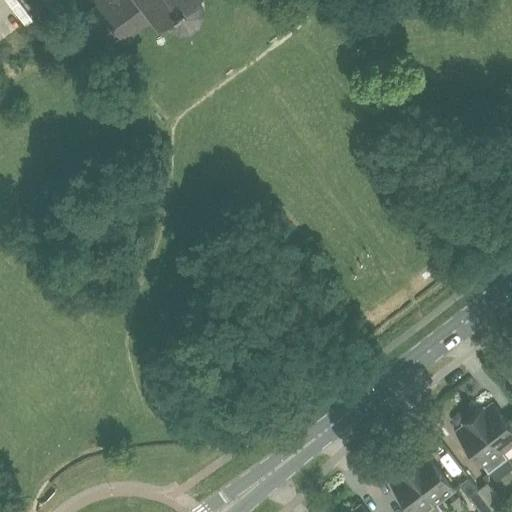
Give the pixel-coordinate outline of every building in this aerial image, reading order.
[(98,0),(100,3),(85,14),(114,52),(134,36),(130,30),(153,12),(159,19),(154,23),(155,25),(164,18),(164,19),(166,18),(167,20),(169,21),(171,23),(173,24),(175,25),(178,26),(180,26),(183,27),(185,26),(187,26),(190,25),(192,24),(194,23),(196,21),(197,19),(199,17),(200,15),(201,13),(201,10),(202,8),(202,5),(201,3),(200,1),(200,0),(98,0)] [(482,405),(472,413),(507,458),(507,457),(503,451),(511,443),(511,426),(493,401),(484,408),(482,405)] [(507,458),(472,413),(462,421),(464,424),(455,430),(488,472),(507,458)] [(417,456),(406,464),(441,509),(442,508),(437,502),(455,488),(427,452),(418,458),(417,456)] [(436,511),(441,509),(406,464),(396,472),(398,474),(389,481),(413,511),(436,511)] [(459,483),(469,495),(468,496),(480,511),(489,511),(494,508),(478,488),(468,476),(459,483)] [(478,488),(494,508),(503,501),(487,481),(478,488)] [(351,507),(344,511),(368,511),(361,503),(353,509),(351,507)]
